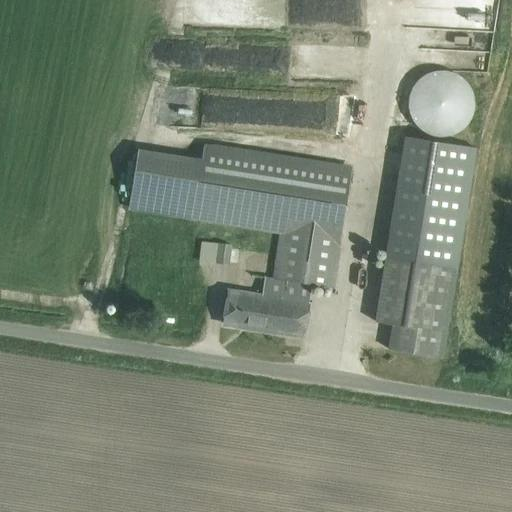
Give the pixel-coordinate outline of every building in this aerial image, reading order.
[(392,0),(392,27),(491,29),(491,0),(392,0)] [(409,113),(412,121),(418,129),(428,135),(438,137),(450,136),(458,132),(466,125),(471,117),(473,110),(474,101),(473,94),(468,85),(463,78),(450,72),(444,71),(432,72),(421,77),(413,86),(408,95),(408,105),(409,113)] [(475,148),(405,136),(376,321),(392,324),(388,350),(441,358),(475,148)] [(270,263),(268,277),(265,277),(262,294),(229,289),(224,323),(303,336),(311,285),(333,288),(336,268),(350,165),(203,141),(190,219),(279,234),(274,264),(270,263)] [(231,245),(218,243),(215,263),(228,265),(231,245)]
